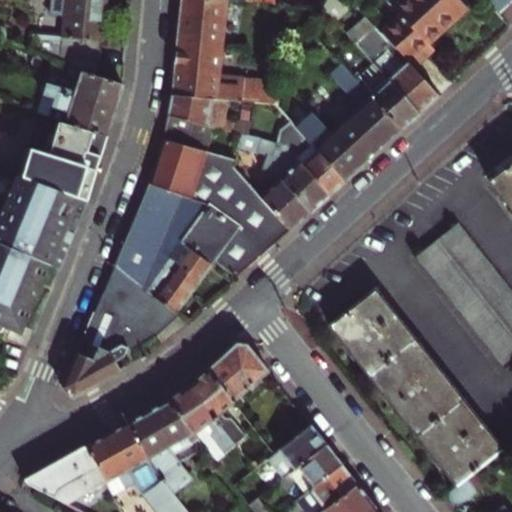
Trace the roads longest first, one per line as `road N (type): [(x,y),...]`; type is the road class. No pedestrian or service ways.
road 1 (tertiary): [(13,433),(44,372),(129,142),(154,0)]
road 2 (tertiary): [(250,302),(511,63)]
road 3 (tertiary): [(13,433),(50,433),(123,396),(250,302)]
road 4 (residential): [(250,302),(416,511)]
